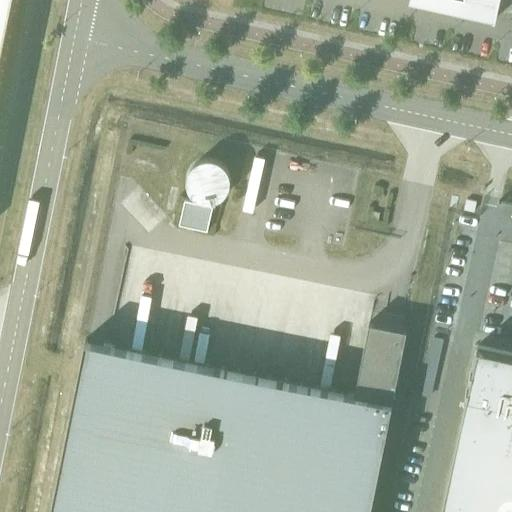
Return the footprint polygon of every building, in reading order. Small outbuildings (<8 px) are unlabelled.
[(0,0),(0,54),(10,0),(0,0)] [(453,0),(494,9),(492,17),(495,18),(495,16),(498,0),(453,0)] [(213,158),(209,158),(206,158),(203,158),(200,159),(197,161),(195,162),(193,165),(191,167),(189,169),(188,171),(188,174),(187,175),(187,177),(187,179),(187,180),(187,183),(188,185),(188,186),(189,188),(190,190),(191,191),(193,194),(194,195),(197,197),(199,198),(202,200),(205,200),(208,201),(210,200),(213,200),(216,199),(218,198),(220,197),(222,196),(224,193),(226,192),(227,190),(229,187),(229,184),(230,182),(230,179),(230,176),(229,174),(229,172),(227,169),(226,167),(224,164),(222,162),(220,161),(217,159),(215,159),(213,158)] [(213,204),(185,197),(179,222),(207,229),(213,204)] [(369,511),(392,402),(407,328),(369,321),(354,392),(103,342),(103,344),(87,341),(88,339),(85,338),(50,511),(369,511)] [(511,511),(511,352),(477,345),(472,368),(470,368),(469,373),(470,374),(468,385),(467,385),(465,390),(467,391),(439,511),(511,511)]
